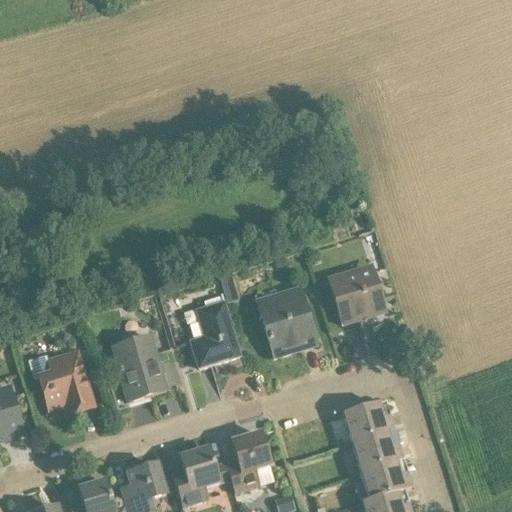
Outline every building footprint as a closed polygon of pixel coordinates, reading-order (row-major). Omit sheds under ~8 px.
[(369,271),(327,284),(342,330),(383,317),(369,271)] [(314,345),(298,291),(254,304),(259,319),(273,363),(290,357),(289,353),(314,345)] [(204,306),(206,313),(196,315),(204,342),(189,346),(197,373),(239,361),(221,301),(204,306)] [(166,395),(150,342),(111,353),(127,407),(166,395)] [(33,385),(38,384),(47,414),(64,409),(67,419),(92,412),(76,358),(48,367),(46,360),(28,365),(33,385)] [(0,440),(6,439),(7,443),(22,439),(8,392),(0,394),(0,440)] [(351,449),(386,438),(392,436),(388,421),(382,423),(378,409),(383,407),(383,406),(341,419),(351,449)] [(236,467),(226,470),(225,471),(229,484),(233,498),(257,491),(253,475),(269,471),(259,438),(230,447),(236,467)] [(360,477),(395,466),(401,465),(396,450),(391,452),(386,438),(351,449),(360,477)] [(202,492),(229,484),(225,471),(226,470),(225,467),(212,471),(207,454),(189,459),(191,464),(180,467),(184,481),(172,484),(180,511),(184,511),(206,506),(202,492)] [(395,466),(360,477),(368,505),(359,508),(359,509),(397,497),(410,493),(405,478),(400,480),(395,466)] [(119,494),(121,502),(124,511),(151,511),(149,505),(164,500),(155,469),(126,478),(130,492),(120,495),(120,493),(119,494)] [(124,511),(121,502),(110,505),(104,485),(77,493),(82,510),(77,511),(124,511)] [(360,511),(407,511),(407,510),(401,511),(397,497),(359,509),(360,511)]
